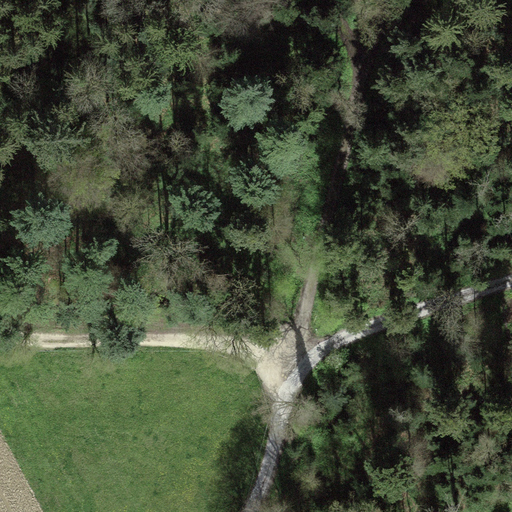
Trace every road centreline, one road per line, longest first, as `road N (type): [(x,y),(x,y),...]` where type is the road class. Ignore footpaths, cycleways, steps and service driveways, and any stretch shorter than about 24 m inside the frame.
road 1 (track): [(295,347),(370,0)]
road 2 (track): [(295,347),(0,327)]
road 3 (track): [(511,279),(295,347)]
road 4 (track): [(295,347),(243,511)]
